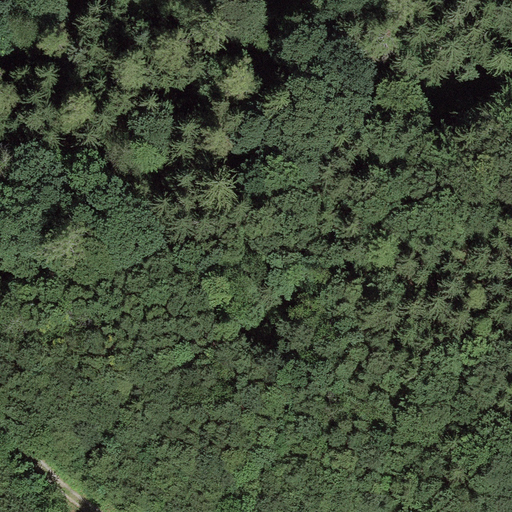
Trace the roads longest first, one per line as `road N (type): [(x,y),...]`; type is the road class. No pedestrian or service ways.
road 1 (track): [(262,0),(290,69),(340,113),(398,128),(436,125),(511,88)]
road 2 (track): [(88,511),(0,419)]
